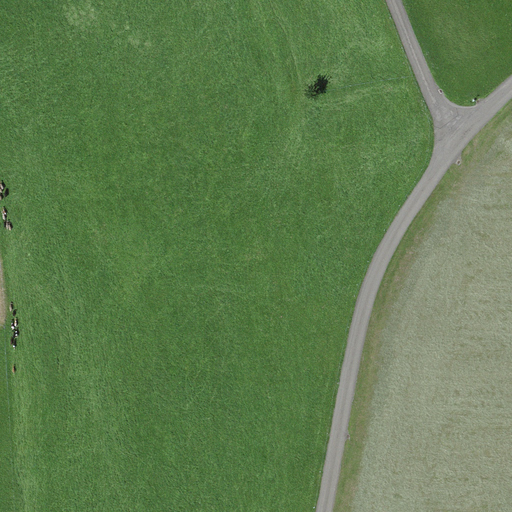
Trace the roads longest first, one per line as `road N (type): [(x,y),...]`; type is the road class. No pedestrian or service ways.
road 1 (track): [(327,511),(371,284),(458,136)]
road 2 (unclassified): [(511,90),(458,136),(392,0)]
